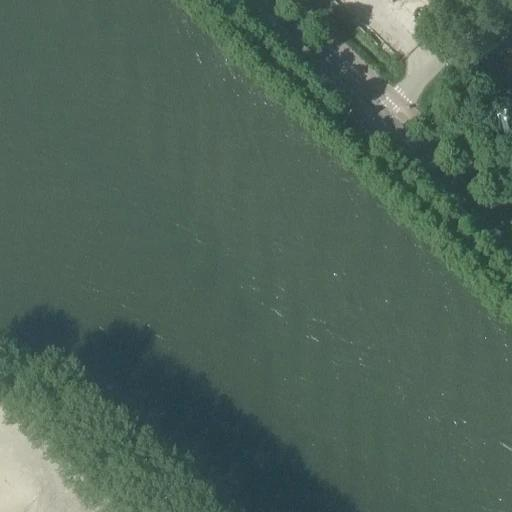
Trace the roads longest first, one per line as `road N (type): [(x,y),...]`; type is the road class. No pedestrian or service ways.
road 1 (secondary): [(272,21),(290,51),(375,132)]
road 2 (secondary): [(387,120),(272,21)]
road 3 (secondary): [(375,132),(480,221)]
road 4 (secondary): [(480,221),(387,120)]
